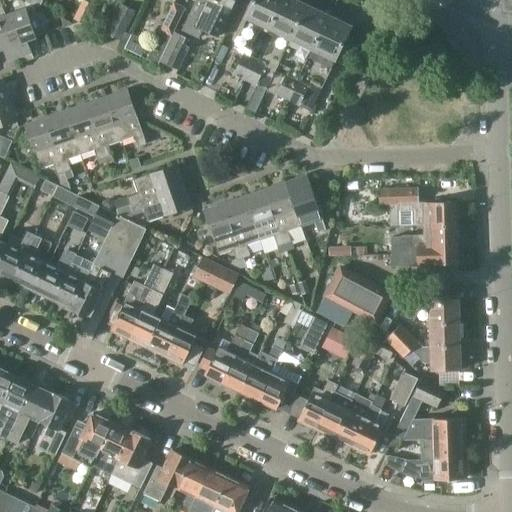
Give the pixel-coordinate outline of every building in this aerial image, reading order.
[(26,0),(26,2),(39,8),(42,2),(38,0),(26,0)] [(230,10),(234,2),(233,1),(233,0),(196,0),(182,31),(199,39),(203,32),(216,38),(229,9),(230,10)] [(255,0),(235,43),(250,50),(260,29),(267,32),(282,0),(255,0)] [(262,74),(256,85),(266,90),(272,79),(275,71),(290,39),(307,4),(298,0),(282,0),(267,32),(274,36),(265,56),(262,54),(258,61),(266,65),(262,74)] [(71,21),(83,27),(92,7),(80,1),(71,21)] [(157,65),(183,9),(171,4),(151,47),(148,46),(142,59),(157,65)] [(290,39),(275,71),(285,76),(298,82),(312,50),(327,16),(320,13),(321,10),(307,4),(290,39)] [(124,50),(130,37),(123,33),(133,13),(118,6),(103,37),(117,43),(116,46),(124,50)] [(20,58),(32,54),(28,42),(37,39),(27,10),(6,18),(20,58)] [(312,50),(298,82),(308,87),(310,82),(321,88),(322,86),(327,75),(334,60),(350,27),(349,26),(350,24),(336,18),(335,20),(327,16),(312,50)] [(20,58),(6,18),(0,19),(0,51),(4,50),(8,62),(20,58)] [(186,44),(188,39),(175,32),(160,62),(179,71),(191,46),(186,44)] [(130,37),(124,50),(142,59),(148,46),(130,37)] [(234,50),(225,70),(234,74),(233,74),(244,80),(254,59),(244,54),(243,54),(234,50)] [(254,59),(244,80),(256,85),(262,74),(266,65),(258,61),(254,59)] [(272,79),(266,90),(275,94),(289,101),(298,82),(285,76),(275,71),(272,79)] [(0,105),(11,102),(4,81),(0,81),(0,105)] [(298,82),(289,101),(310,111),(321,88),(310,82),(308,87),(298,82)] [(146,144),(127,90),(106,98),(121,141),(135,136),(138,147),(146,144)] [(105,158),(112,156),(108,146),(121,141),(106,98),(86,105),(105,158)] [(0,133),(1,131),(1,129),(9,126),(18,123),(11,102),(0,105),(0,133)] [(105,158),(86,105),(66,112),(81,155),(94,150),(98,161),(105,158)] [(65,173),(71,170),(68,160),(81,155),(66,112),(46,119),(65,173)] [(65,173),(46,119),(25,126),(32,145),(22,149),(27,161),(36,158),(40,169),(54,164),(58,175),(65,173)] [(2,139),(0,143),(0,157),(7,161),(14,143),(2,139)] [(140,167),(141,167),(138,158),(129,161),(132,170),(139,168),(140,167)] [(0,257),(6,245),(0,242),(0,238),(8,222),(0,218),(0,216),(9,198),(6,197),(21,168),(11,163),(0,185),(0,257)] [(110,211),(184,186),(177,165),(133,180),(138,194),(128,197),(115,201),(110,199),(103,201),(101,207),(110,211)] [(65,173),(58,175),(62,188),(72,192),(67,179),(66,177),(65,173)] [(324,229),(305,175),(284,182),(299,225),(313,221),(316,231),(324,229)] [(53,197),(58,186),(45,180),(40,191),(53,197)] [(283,243),(290,240),(286,230),(299,225),(284,182),(264,189),(283,243)] [(73,193),(72,192),(62,188),(58,186),(53,197),(73,207),(78,196),(73,193)] [(148,221),(191,206),(184,186),(110,211),(117,215),(119,216),(143,207),(148,221)] [(283,243),(264,189),(244,196),(259,239),(272,235),(276,245),(283,243)] [(411,203),(411,189),(379,190),(379,204),(389,204),(390,227),(424,226),(455,225),(454,202),(411,203)] [(90,223),(98,206),(78,196),(73,207),(70,213),(90,223)] [(242,257),(249,254),(246,244),(259,239),(244,196),(224,203),(242,257)] [(242,257),(224,203),(203,210),(218,254),(232,249),(239,268),(245,265),(242,257)] [(110,211),(101,207),(98,206),(90,223),(86,231),(105,240),(117,215),(110,211)] [(146,229),(119,216),(117,215),(105,240),(93,265),(70,311),(88,320),(111,273),(121,278),(129,261),(130,262),(146,229)] [(390,247),(455,245),(455,225),(424,226),(424,236),(401,236),(401,238),(390,238),(390,247)] [(0,275),(11,281),(32,236),(25,232),(21,240),(11,235),(6,245),(0,257),(0,275)] [(32,291),(45,264),(32,258),(40,240),(32,236),(11,281),(32,291)] [(456,264),(455,245),(390,247),(390,255),(416,254),(416,265),(456,264)] [(351,247),(329,247),(329,256),(351,255),(351,247)] [(52,301),(74,256),(66,252),(57,270),(45,264),(32,291),(52,301)] [(70,311),(93,265),(74,256),(52,301),(66,307),(65,309),(70,311)] [(200,281),(210,260),(202,256),(192,277),(200,281)] [(229,295),(239,274),(210,260),(200,281),(229,295)] [(128,337),(161,270),(151,265),(141,288),(133,284),(124,304),(123,304),(115,301),(104,324),(112,327),(111,329),(128,337)] [(264,281),(265,281),(273,279),(270,267),(260,270),(263,281),(264,281)] [(339,268),(324,297),(375,323),(390,295),(339,268)] [(145,346),(159,319),(150,315),(170,274),(161,270),(128,337),(145,346)] [(297,283),(300,292),(301,295),(310,292),(306,281),(297,283)] [(292,295),(300,292),(297,283),(289,286),(292,294),(292,295)] [(240,285),(235,296),(242,300),(248,289),(240,285)] [(164,355),(183,317),(191,300),(180,295),(167,323),(159,319),(145,346),(164,355)] [(429,324),(457,323),(456,299),(429,300),(429,324)] [(413,324),(420,307),(408,301),(400,318),(413,324)] [(314,350),(328,323),(313,316),(300,343),(314,350)] [(182,364),(195,337),(186,333),(192,321),(183,317),(164,355),(182,364)] [(250,350),(262,327),(253,322),(251,328),(250,327),(223,383),(240,391),(258,354),(250,350)] [(223,383),(250,327),(241,323),(231,341),(223,337),(216,349),(209,346),(199,367),(206,371),(204,374),(223,383)] [(430,347),(458,347),(457,323),(429,324),(430,347)] [(422,348),(400,324),(384,339),(402,358),(411,350),(423,363),(430,363),(430,371),(438,371),(439,384),(459,384),(458,347),(430,347),(422,348)] [(344,359),(355,339),(332,327),(322,347),(344,359)] [(392,351),(378,345),(379,342),(366,336),(361,345),(360,345),(351,362),(365,369),(374,352),(388,359),(392,351)] [(258,400),(274,365),(282,349),(274,345),(270,354),(260,349),(258,354),(240,391),(258,400)] [(276,409),(289,382),(292,374),(274,365),(258,400),(276,409)] [(0,369),(0,408),(15,377),(0,369)] [(404,406),(417,378),(403,371),(390,399),(404,406)] [(15,377),(0,408),(0,420),(5,422),(0,432),(0,436),(7,440),(33,386),(15,377)] [(435,408),(444,390),(420,379),(392,436),(400,440),(402,441),(422,440),(461,439),(460,419),(413,420),(422,401),(435,408)] [(316,428),(334,392),(337,385),(327,380),(322,390),(314,386),(311,392),(298,419),(316,428)] [(33,386),(7,440),(16,444),(29,417),(39,422),(52,395),(33,386)] [(334,437),(351,400),(334,392),(316,428),(334,437)] [(53,393),(52,395),(39,422),(47,426),(37,447),(54,456),(65,434),(57,430),(71,402),(53,393)] [(351,445),(375,396),(369,394),(366,399),(354,394),(351,400),(334,437),(351,445)] [(370,454),(383,427),(374,423),(385,399),(375,395),(375,396),(351,445),(370,454)] [(96,459),(113,423),(93,414),(85,430),(75,426),(57,461),(76,470),(80,461),(82,461),(85,454),(96,459)] [(110,475),(131,432),(113,423),(96,459),(92,466),(110,475)] [(139,489),(152,463),(142,458),(151,440),(132,430),(131,432),(110,475),(139,489)] [(394,452),(400,440),(392,436),(386,448),(394,452)] [(416,460),(461,458),(461,439),(422,440),(422,449),(415,449),(416,460)] [(158,466),(145,494),(161,502),(170,484),(179,489),(192,462),(193,460),(174,451),(165,470),(158,466)] [(408,460),(405,459),(388,455),(384,464),(415,478),(415,476),(423,480),(462,479),(461,458),(416,460),(410,460),(408,460)] [(192,462),(179,489),(190,494),(181,511),(190,511),(211,471),(192,462)] [(211,471),(190,511),(213,511),(216,507),(229,480),(211,471)] [(216,507),(213,511),(238,511),(249,490),(229,480),(216,507)] [(29,489),(37,493),(40,486),(33,482),(29,489)] [(0,511),(6,511),(14,497),(0,490),(0,511)] [(20,511),(25,503),(14,497),(6,511),(20,511)] [(288,511),(290,510),(273,501),(271,500),(265,511),(288,511)] [(35,511),(37,508),(25,503),(20,511),(35,511)]
